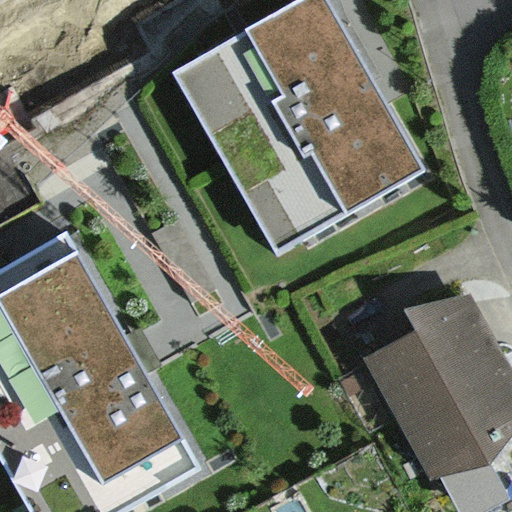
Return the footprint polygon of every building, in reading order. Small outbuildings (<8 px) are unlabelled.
[(0,0),(0,87),(140,0),(0,0)] [(427,170),(323,0),(301,0),(169,80),(277,260),(427,170)] [(5,177),(0,178),(0,230),(15,228),(5,177)] [(123,511),(199,470),(67,233),(0,269),(0,478),(18,511),(123,511)] [(511,384),(477,309),(367,360),(424,482),(511,440),(511,384)]
